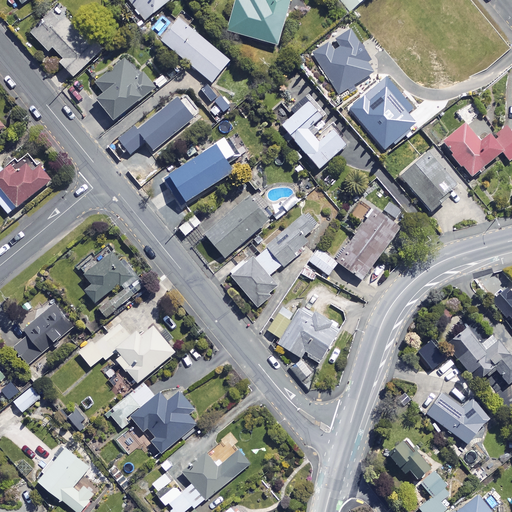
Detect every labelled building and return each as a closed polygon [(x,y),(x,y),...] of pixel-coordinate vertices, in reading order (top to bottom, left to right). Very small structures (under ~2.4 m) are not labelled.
[(129,0),(148,23),(176,0),(129,0)] [(296,0),(254,0),(253,3),(244,0),(239,0),(229,32),(281,48),(296,0)] [(335,0),(350,15),(366,0),(335,0)] [(100,56),(58,12),(34,35),(51,53),(56,49),(67,61),(63,64),(77,78),(100,56)] [(196,22),(187,14),(174,29),(171,26),(160,38),(215,85),(233,64),(191,28),(196,22)] [(313,52),(339,94),(374,72),(368,62),(372,59),(352,28),(335,39),(339,46),(333,50),(328,42),(313,52)] [(142,74),(130,59),(98,85),(106,94),(99,100),(118,124),(159,90),(145,73),(142,74)] [(350,108),(385,149),(417,122),(408,113),(414,108),(387,77),(350,108)] [(297,116),(284,127),(289,133),(283,137),(290,146),(296,141),(321,172),(351,147),(338,131),(322,144),(311,131),(327,118),(308,95),(291,109),(297,116)] [(197,119),(181,99),(139,132),(156,152),(197,119)] [(484,177),(491,172),(488,169),(504,155),(507,158),(503,161),(508,167),(511,163),(511,129),(509,126),(496,137),(492,133),(484,140),(469,123),(444,145),(474,180),(481,174),(484,177)] [(148,144),(135,128),(120,140),(133,156),(148,144)] [(238,157),(230,143),(167,181),(184,209),(240,175),(231,161),(238,157)] [(0,203),(10,216),(20,208),(21,210),(57,180),(38,158),(35,161),(29,154),(6,174),(2,169),(0,170),(0,203)] [(431,171),(423,163),(405,179),(435,214),(462,190),(439,164),(431,171)] [(272,208),(261,193),(208,236),(228,260),(276,220),(268,211),(272,208)] [(404,230),(378,211),(339,263),(365,282),(404,230)] [(321,225),(311,213),(251,263),(247,259),(230,273),(260,309),(274,297),(272,295),(282,287),(273,276),(285,267),(287,269),(309,251),(306,248),(311,244),(307,239),(318,230),(317,228),(321,225)] [(79,265),(96,286),(88,292),(99,305),(136,276),(118,254),(113,258),(103,246),(79,265)] [(339,264),(320,250),(311,262),(330,277),(339,264)] [(510,316),(511,318),(511,291),(511,290),(494,304),(506,320),(510,316)] [(76,325),(56,304),(26,331),(31,336),(16,350),(31,366),(76,325)] [(318,365),(321,367),(341,334),(333,330),(337,324),(318,313),(315,318),(302,310),(294,322),(280,314),(269,332),(282,340),(279,345),(304,361),(306,357),(318,365)] [(130,335),(120,322),(82,354),(94,368),(105,358),(108,361),(121,351),(125,356),(120,360),(140,385),(178,353),(170,344),(176,339),(170,332),(165,337),(157,327),(143,338),(136,330),(130,335)] [(511,384),(511,383),(511,355),(497,335),(484,345),(468,325),(446,343),(477,384),(487,376),(497,389),(508,381),(511,384)] [(306,357),(304,361),(294,364),(291,369),(308,390),(319,372),(315,370),(318,365),(306,357)] [(0,384),(10,377),(0,365),(0,384)] [(159,398),(147,383),(109,412),(123,430),(133,422),(129,417),(141,408),(143,410),(134,418),(147,433),(151,429),(159,438),(154,442),(164,454),(199,426),(191,416),(197,411),(182,393),(170,402),(164,394),(159,398)] [(41,398),(33,389),(16,403),(24,413),(41,398)] [(464,408),(447,395),(431,416),(471,447),(495,416),(471,398),(464,408)] [(86,419),(78,410),(70,417),(78,426),(86,419)] [(435,470),(407,442),(392,457),(409,474),(412,471),(423,482),(435,470)] [(92,467),(69,449),(53,469),(48,465),(37,480),(78,511),(82,511),(96,495),(86,487),(81,493),(75,488),(92,467)] [(194,482),(209,501),(253,465),(242,452),(221,469),(209,454),(186,473),(194,482)] [(186,511),(194,505),(198,510),(209,501),(194,482),(182,491),(168,473),(153,485),(158,491),(155,493),(170,511),(186,511)] [(453,494),(438,474),(424,486),(435,500),(422,510),(423,511),(446,511),(448,511),(442,503),(453,494)] [(493,511),(480,496),(461,511),(493,511)]
